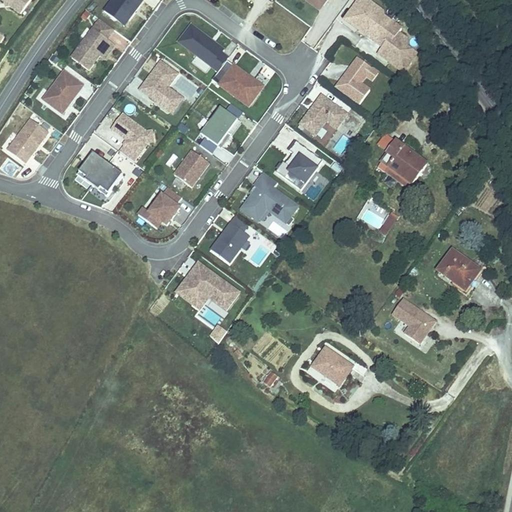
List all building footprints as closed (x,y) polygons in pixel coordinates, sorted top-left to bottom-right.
[(33,0),(0,0),(7,6),(12,5),(12,9),(23,17),(35,1),(33,0)] [(141,0),(110,0),(102,12),(113,21),(118,15),(126,21),(141,0)] [(308,0),(319,8),(325,0),(308,0)] [(395,36),(398,32),(379,18),(377,16),(375,19),(364,10),(368,5),(360,0),(356,0),(341,22),(378,50),(374,56),(400,75),(413,57),(403,50),(391,41),(395,36)] [(379,14),(368,5),(364,10),(375,19),(377,16),(379,18),(379,14)] [(118,15),(113,21),(121,27),(126,21),(118,15)] [(106,42),(103,40),(110,30),(97,20),(69,58),(86,71),(97,56),(106,42)] [(179,43),(218,72),(227,61),(229,58),(222,53),(224,50),(214,43),(212,45),(209,42),(211,40),(192,26),(179,43)] [(403,50),(403,42),(395,36),(391,41),(403,50)] [(102,59),(112,45),(106,42),(97,56),(102,59)] [(362,78),(368,70),(354,60),(332,90),(356,107),(367,92),(357,86),(362,78)] [(212,81),(249,108),(264,88),(254,80),(252,82),(247,78),(249,76),(227,61),(218,72),(212,81)] [(141,91),(164,107),(175,92),(169,88),(179,75),(162,62),(141,91)] [(369,83),(374,75),(368,70),(362,78),(369,83)] [(67,105),(81,86),(61,72),(41,101),(58,113),(65,104),(67,105)] [(180,96),(175,92),(164,107),(168,111),(180,96)] [(318,97),(296,127),(311,138),(322,124),(333,132),(344,117),(318,97)] [(60,115),(67,105),(65,104),(58,113),(60,115)] [(238,122),(243,114),(231,105),(225,113),(238,122)] [(221,109),(211,123),(228,135),(238,122),(221,109)] [(135,163),(148,144),(147,132),(123,114),(112,130),(128,141),(125,145),(126,146),(121,152),(135,163)] [(28,120),(5,151),(23,164),(46,133),(28,120)] [(241,124),(238,122),(228,135),(231,138),(241,124)] [(218,149),(228,135),(211,123),(201,136),(205,139),(218,149)] [(228,135),(218,149),(221,151),(231,138),(228,135)] [(199,147),(212,156),(218,149),(205,139),(199,147)] [(362,143),(356,139),(349,148),(355,153),(362,143)] [(430,163),(400,139),(384,158),(393,164),(416,181),(430,163)] [(297,192),(319,163),(293,143),(285,153),(289,156),(295,160),(287,170),(281,166),(279,164),(272,174),(297,192)] [(192,189),(210,165),(192,152),(175,176),(192,189)] [(108,199),(124,177),(116,171),(117,170),(103,160),(103,161),(94,155),(78,176),(108,199)] [(287,170),(295,160),(289,156),(281,166),(287,170)] [(416,181),(393,164),(389,169),(413,187),(416,181)] [(254,222),(263,210),(282,224),(294,208),(270,190),(274,184),(260,174),(251,187),(254,189),(238,210),(254,222)] [(182,199),(168,189),(150,214),(144,209),(138,217),(157,230),(162,223),(167,227),(180,209),(177,207),(182,199)] [(387,214),(377,233),(387,238),(396,218),(387,214)] [(226,266),(246,238),(239,233),(244,227),(232,218),(207,252),(226,266)] [(487,274),(459,253),(444,272),(472,295),(487,274)] [(173,294),(196,311),(205,299),(209,294),(226,307),(236,294),(195,264),(173,294)] [(223,312),(226,307),(209,294),(205,299),(223,312)] [(438,323),(405,302),(390,325),(423,347),(438,323)] [(217,325),(209,337),(218,344),(227,332),(217,325)] [(353,363),(325,346),(312,367),(338,386),(353,363)] [(267,371),(261,383),(273,388),(278,376),(267,371)]
